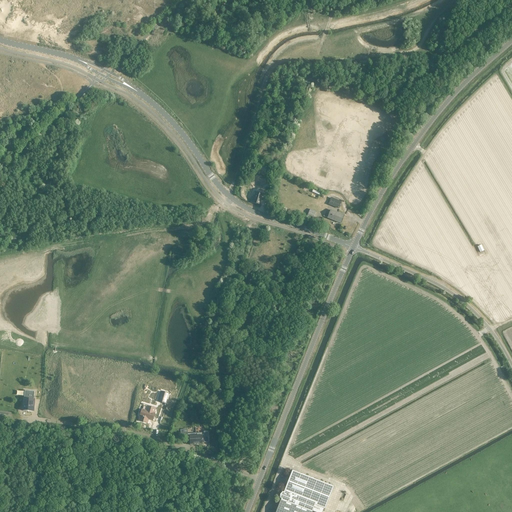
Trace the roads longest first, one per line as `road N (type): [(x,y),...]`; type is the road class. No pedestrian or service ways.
road 1 (unclassified): [(353,246),(227,196),(176,126),(106,72),(0,40)]
road 2 (secondary): [(246,511),(353,246)]
road 3 (secondary): [(353,246),(424,129),(511,40)]
road 4 (unclassified): [(511,365),(460,298),(353,246)]
